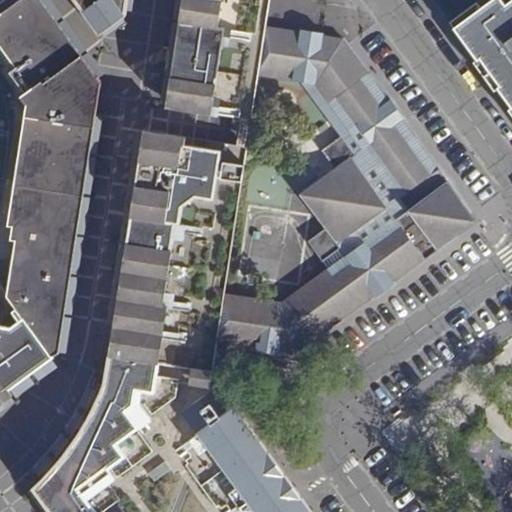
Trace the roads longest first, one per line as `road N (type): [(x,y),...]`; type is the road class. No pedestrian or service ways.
road 1 (residential): [(511,263),(321,401),(318,433),(374,511)]
road 2 (residential): [(377,0),(511,181)]
